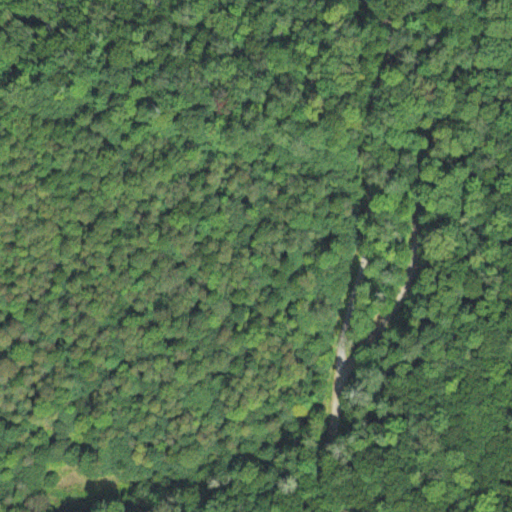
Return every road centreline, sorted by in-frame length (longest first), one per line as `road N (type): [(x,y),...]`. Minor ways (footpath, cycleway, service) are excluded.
road 1 (track): [(346,511),(340,421),(349,297),(383,81),(383,38),(371,0)]
road 2 (track): [(345,364),(418,255),(427,150),(478,74),(498,11),(494,0)]
